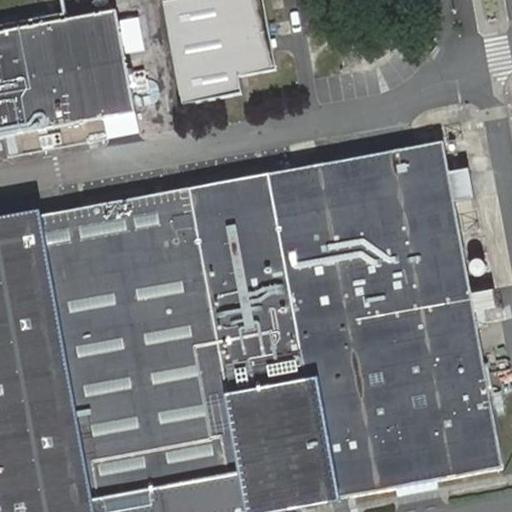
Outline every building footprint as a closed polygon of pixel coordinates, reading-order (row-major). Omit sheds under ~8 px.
[(172,0),(167,1),(183,105),(242,95),(240,80),(278,74),(266,0),(172,0)] [(0,147),(7,146),(10,164),(112,146),(141,141),(138,123),(118,17),(0,37),(0,147)] [(495,282),(489,249),(464,254),(456,206),(470,204),(468,186),(452,189),(445,148),(272,181),(332,506),(400,493),(440,486),(505,472),(471,287),(495,282)] [(272,181),(192,195),(251,511),(298,511),(332,506),(272,181)] [(251,511),(192,195),(32,224),(0,230),(0,501),(2,511),(251,511)]
